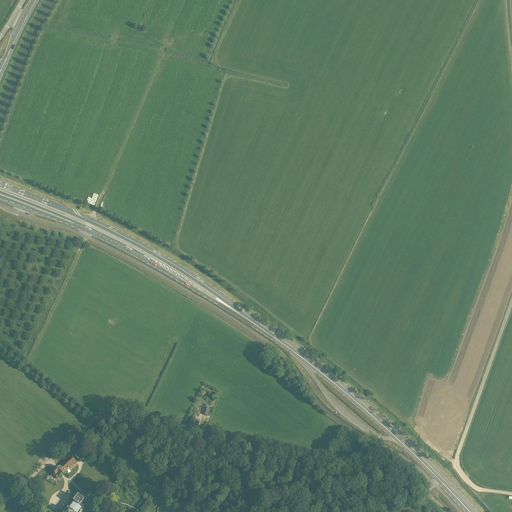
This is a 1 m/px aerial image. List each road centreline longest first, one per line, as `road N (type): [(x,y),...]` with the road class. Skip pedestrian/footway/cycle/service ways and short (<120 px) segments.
road 1 (track): [(435,485),(409,489),(128,417),(92,421)]
road 2 (primary): [(467,511),(364,409),(233,308)]
road 3 (primary): [(233,308),(149,250),(0,183)]
road 4 (unclassified): [(511,493),(477,488),(456,465),(511,301)]
road 5 (primary): [(58,217),(233,308)]
road 6 (track): [(25,367),(88,230)]
road 7 (track): [(92,421),(202,511)]
